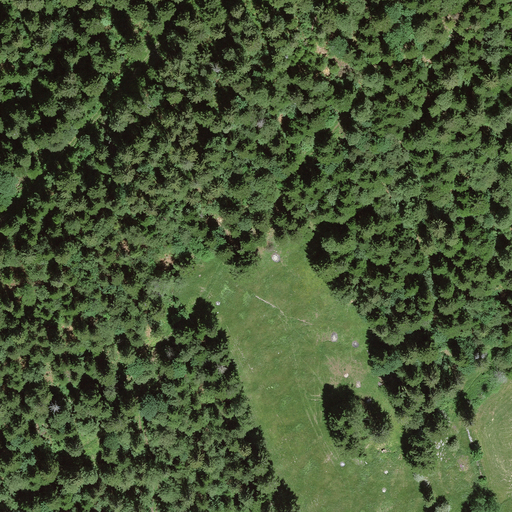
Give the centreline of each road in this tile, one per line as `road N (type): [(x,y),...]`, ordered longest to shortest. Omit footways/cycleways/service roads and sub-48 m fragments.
road 1 (track): [(0,359),(208,166),(280,80),(332,0)]
road 2 (track): [(444,511),(451,427),(465,391),(511,330)]
